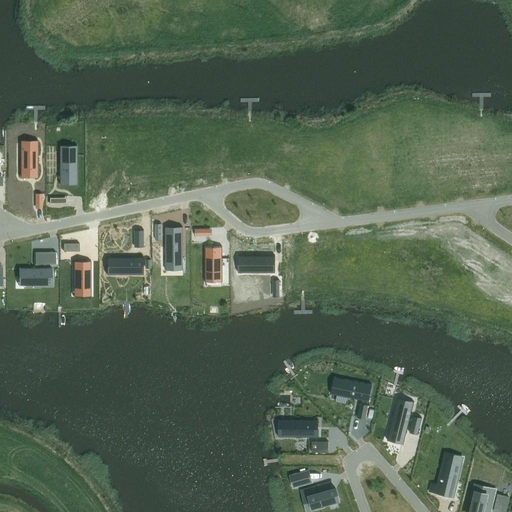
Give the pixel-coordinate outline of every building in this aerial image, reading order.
[(20,146),(20,178),(38,178),(38,146),(20,146)] [(60,151),(59,184),(77,184),(77,151),(60,151)] [(166,226),(166,264),(183,264),(183,226),(166,226)] [(134,230),(135,247),(144,247),(143,230),(134,230)] [(64,243),(64,251),(79,251),(79,243),(64,243)] [(205,247),(205,277),(223,277),(223,247),(205,247)] [(238,256),(239,266),(246,266),(246,273),(275,273),(275,255),(238,256)] [(106,258),(106,268),(115,268),(115,275),(128,275),(128,273),(136,273),(136,275),(144,275),(144,268),(144,258),(106,258)] [(74,261),(74,291),(91,291),(91,261),(74,261)] [(19,268),(19,278),(26,278),(26,285),(52,285),(52,268),(19,268)] [(340,378),(337,395),(369,401),(373,384),(340,378)] [(396,403),(387,440),(404,444),(413,407),(396,403)] [(361,404),(358,417),(365,419),(368,405),(361,404)] [(414,416),(410,432),(418,434),(422,418),(414,416)] [(280,420),(279,438),(314,438),(319,438),(319,431),(314,431),(313,431),(313,420),(280,420)] [(444,460),(439,486),(437,493),(453,496),(461,464),(444,460)] [(299,474),(291,476),(294,486),(302,484),(299,474)] [(321,485),(303,490),(305,497),(310,496),(313,507),(339,499),(336,488),(323,492),(321,485)] [(476,491),(470,511),(482,511),(483,510),(490,511),(491,509),(496,490),(488,488),(486,494),(476,491)]
